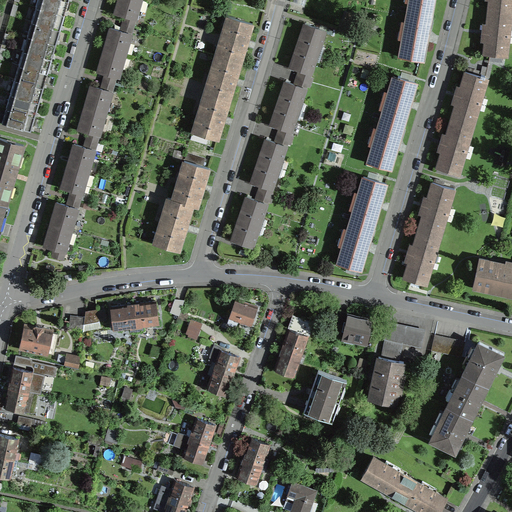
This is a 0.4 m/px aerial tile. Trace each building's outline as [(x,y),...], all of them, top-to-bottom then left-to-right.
[(65,17),(69,2),(61,0),(38,0),(36,8),(65,17)] [(140,0),(118,0),(115,11),(115,13),(129,17),(126,24),(133,26),(140,0)] [(409,0),(408,11),(431,16),(433,0),(409,0)] [(511,0),(489,0),(488,11),(511,14),(511,0)] [(60,31),(65,17),(36,8),(32,23),(60,31)] [(431,16),(408,11),(399,56),(423,60),(427,40),(427,38),(428,35),(431,16)] [(507,29),(510,29),(511,14),(488,11),(487,24),(490,25),(489,33),(488,41),(485,40),(484,54),(491,54),(489,60),(501,61),(502,56),(507,56),(509,41),(506,39),(507,29)] [(218,46),(222,47),(219,55),(241,62),(245,46),(246,47),(247,43),(248,40),(248,39),(252,23),(231,17),(228,25),(225,24),(218,46)] [(56,46),(60,31),(32,23),(27,37),(56,46)] [(297,45),(318,52),(325,30),(305,23),(299,39),(297,45)] [(124,31),(111,27),(105,45),(104,49),(125,55),(133,26),(126,24),(124,31)] [(52,60),(56,46),(27,37),(23,52),(52,60)] [(310,76),(318,52),(297,45),(293,59),(290,67),(299,70),(297,77),(311,81),(313,77),(310,76)] [(109,82),(114,84),(116,76),(119,77),(125,55),(104,49),(99,67),(98,71),(111,75),(109,82)] [(52,60),(23,52),(19,66),(48,75),(52,60)] [(207,85),(210,85),(208,94),(229,100),(234,85),(235,85),(236,81),(237,78),(236,77),(241,62),(219,55),(217,64),(214,63),(207,85)] [(15,81),(44,89),(48,75),(19,66),(15,81)] [(451,119),(474,126),(479,108),(476,106),(479,96),(482,96),(488,77),(465,71),(460,87),(464,88),(461,97),(459,104),(456,103),(451,119)] [(393,75),(381,118),(403,125),(409,107),(410,107),(410,106),(409,106),(410,104),(411,102),(411,101),(416,82),(393,75)] [(294,84),(285,81),(280,96),(278,102),(299,109),(307,85),(309,86),(311,81),(297,77),(294,84)] [(10,95),(39,104),(44,89),(15,81),(10,95)] [(85,107),(106,113),(114,84),(109,82),(107,82),(105,89),(91,85),(86,103),(85,107)] [(229,100),(208,94),(205,102),(202,101),(195,123),(199,123),(196,132),(210,137),(218,139),(222,123),(223,123),(224,119),(225,116),(229,100)] [(6,110),(35,118),(39,104),(10,95),(6,110)] [(299,109),(278,102),(273,117),(271,124),(280,127),(277,134),(292,139),(293,134),(290,134),(299,109)] [(90,140),(97,142),(106,113),(85,107),(80,124),(78,129),(92,133),(90,140)] [(2,125),(31,133),(35,118),(6,110),(2,125)] [(403,125),(381,118),(368,162),(391,168),(396,149),(397,149),(397,147),(398,144),(399,144),(398,144),(403,125)] [(465,144),(468,143),(474,126),(451,119),(446,135),(449,136),(447,145),(445,151),(442,150),(437,167),(459,174),(465,155),(462,153),(465,144)] [(191,139),(208,144),(210,137),(196,132),(193,132),(191,139)] [(259,160),(279,167),(287,143),(290,144),(292,139),(277,134),(275,141),(266,138),(261,154),(259,160)] [(0,203),(6,205),(6,206),(14,177),(24,144),(0,137),(0,203)] [(97,142),(90,140),(88,147),(74,143),(69,160),(68,165),(88,171),(97,142)] [(187,161),(204,166),(206,158),(189,153),(187,161)] [(260,185),(258,192),(272,197),(274,192),(271,191),(279,167),(259,160),(254,174),(251,182),(260,185)] [(178,191),(176,200),(192,205),(197,207),(202,191),(203,191),(204,187),(205,184),(204,183),(209,167),(204,166),(187,161),(185,170),(182,169),(175,191),(178,191)] [(73,198),(80,200),(88,171),(68,165),(62,183),(61,187),(75,191),(73,198)] [(363,176),(351,219),(373,226),(379,207),(380,207),(379,207),(380,204),(381,202),(386,183),(363,176)] [(426,214),(423,213),(418,229),(441,236),(446,218),(443,216),(446,206),(449,206),(455,188),(432,181),(427,198),(431,199),(428,207),(426,214)] [(272,197),(258,192),(255,199),(246,196),(241,211),(239,218),(260,224),(268,200),(271,201),(272,197)] [(51,223),(71,229),(80,200),(73,198),(71,205),(57,201),(52,219),(51,223)] [(188,224),(187,223),(192,205),(176,200),(171,198),(167,210),(164,209),(158,231),(161,232),(157,243),(179,250),(185,231),(187,227),(188,224)] [(260,224),(239,218),(232,239),(237,241),(252,246),(260,224)] [(369,244),(368,244),(373,226),(351,219),(338,262),(361,269),(366,250),(367,250),(367,249),(367,247),(368,245),(369,245),(369,244)] [(56,257),(63,259),(71,229),(51,223),(45,242),(44,245),(58,249),(56,257)] [(435,254),(441,236),(418,229),(413,245),(417,246),(414,255),(412,262),(409,261),(404,277),(426,284),(432,265),(429,263),(432,254),(435,254)] [(511,267),(489,263),(490,260),(479,257),(473,287),(511,294),(511,267)] [(238,327),(240,321),(251,324),(257,306),(239,299),(236,298),(227,323),(238,327)] [(175,299),(170,311),(179,314),(184,300),(175,299)] [(133,303),(137,330),(143,329),(143,325),(159,323),(156,300),(138,303),(133,303)] [(130,330),(137,330),(133,303),(115,306),(111,306),(114,329),(130,327),(130,330)] [(84,323),(99,320),(98,309),(97,309),(86,311),(85,311),(84,323)] [(351,314),(335,310),(332,323),(345,326),(343,336),(366,341),(371,318),(351,314)] [(70,314),(69,327),(83,329),(84,316),(70,314)] [(282,348),(304,356),(306,350),(303,349),(312,322),(311,322),(311,321),(305,319),(305,320),(293,316),(283,345),(282,348)] [(201,322),(191,319),(187,333),(189,333),(188,335),(196,338),(201,322)] [(84,323),(83,329),(83,331),(101,327),(99,320),(84,323)] [(384,347),(382,356),(379,356),(370,398),(395,403),(404,361),(398,360),(402,341),(421,345),(424,329),(388,322),(384,338),(386,338),(384,347)] [(43,328),(42,326),(36,325),(34,326),(28,324),(25,324),(20,347),(47,353),(47,352),(54,353),(58,332),(52,331),(52,330),(43,328)] [(435,334),(431,350),(462,356),(465,341),(435,334)] [(504,353),(478,341),(463,372),(488,384),(489,381),(492,376),(493,376),(499,364),(498,363),(503,354),(504,353)] [(212,361),(210,367),(233,375),(235,369),(240,356),(221,349),(222,347),(214,344),(208,359),(212,361)] [(299,361),(302,362),(304,356),(282,348),(276,366),(275,368),(294,375),(299,361)] [(68,355),(66,365),(78,367),(79,367),(80,357),(68,355)] [(47,368),(48,361),(36,358),(34,365),(47,368)] [(34,385),(30,384),(33,371),(13,367),(10,383),(9,386),(32,391),(34,385)] [(228,390),(233,375),(210,367),(208,373),(212,374),(207,387),(226,394),(228,390)] [(447,405),(472,417),(474,413),(476,409),(477,410),(485,393),(484,392),(488,384),(463,372),(461,376),(447,405)] [(347,383),(317,373),(303,414),(332,424),(347,383)] [(34,412),(38,393),(32,391),(9,386),(5,402),(5,406),(34,412)] [(472,417),(447,405),(430,438),(455,451),(458,444),(459,442),(460,443),(469,426),(468,425),(472,417)] [(19,415),(17,423),(30,425),(32,418),(19,415)] [(192,430),(189,429),(186,435),(209,443),(210,438),(216,424),(197,417),(192,430)] [(106,438),(112,440),(116,429),(109,428),(106,438)] [(183,455),(202,461),(204,457),(209,443),(186,435),(180,432),(180,433),(177,444),(186,447),(183,455)] [(19,452),(16,451),(18,437),(0,433),(0,454),(18,458),(19,452)] [(244,457),(266,464),(268,459),(265,457),(270,443),(251,436),(245,453),(244,457)] [(29,460),(41,463),(43,455),(31,452),(29,460)] [(12,468),(16,469),(18,458),(0,454),(0,474),(10,477),(12,468)] [(175,458),(170,456),(167,464),(175,466),(176,463),(174,462),(175,458)] [(373,456),(362,475),(383,487),(399,496),(410,476),(373,456)] [(266,464),(244,457),(238,473),(237,475),(256,482),(261,469),(264,470),(266,464)] [(41,463),(29,460),(28,467),(39,470),(41,463)] [(139,470),(141,462),(134,460),(131,468),(139,470)] [(158,468),(172,473),(175,466),(167,464),(160,461),(158,468)] [(427,511),(438,511),(447,497),(410,476),(399,496),(418,507),(427,511)] [(158,497),(186,507),(187,505),(187,504),(194,486),(175,479),(172,488),(162,485),(158,497)] [(310,511),(317,490),(292,482),(284,508),(291,510),(290,511),(310,511)] [(163,511),(184,511),(186,507),(158,497),(155,506),(164,510),(163,511)]
